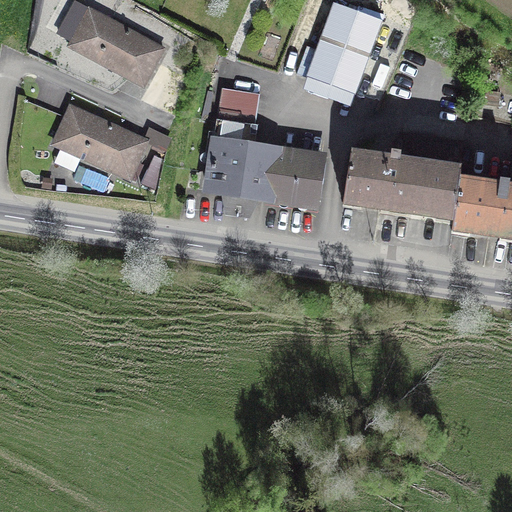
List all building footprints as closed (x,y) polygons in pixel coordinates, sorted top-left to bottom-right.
[(355,93),(382,21),(334,3),(307,75),(355,93)] [(143,85),(162,49),(89,10),(70,45),(143,85)] [(217,121),(254,126),(260,94),(222,88),(217,121)] [(54,144),(129,178),(146,142),(70,107),(54,144)] [(251,146),(254,126),(217,121),(206,190),(313,206),(320,157),(251,146)] [(462,144),(400,135),(398,152),(391,151),(390,161),(350,155),(344,201),(454,217),(459,181),(461,171),(458,171),(462,144)] [(452,227),(511,236),(511,159),(509,181),(500,180),(499,187),(459,181),(454,217),(452,227)]
